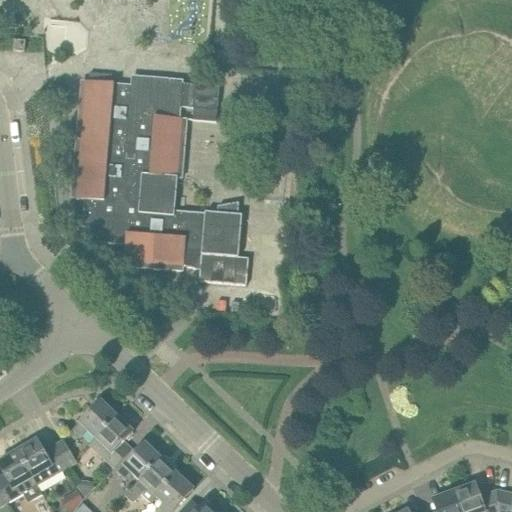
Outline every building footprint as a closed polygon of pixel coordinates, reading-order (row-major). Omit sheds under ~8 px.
[(230,43),(232,0),(194,0),(192,41),(230,43)] [(25,41),(14,40),(13,51),(24,52),(25,41)] [(186,140),(188,120),(180,119),(181,108),(193,110),(192,121),(216,123),(219,88),(183,85),(183,80),(132,76),(131,85),(81,81),(71,199),(85,200),(83,227),(88,228),(97,238),(96,243),(126,246),(124,268),(183,272),(184,267),(200,272),(200,282),(246,286),(248,259),(239,258),(242,216),(238,216),(239,203),(218,207),(217,214),(205,213),(205,214),(175,212),(178,179),(183,179),(186,140)] [(87,431),(96,439),(117,417),(101,402),(73,430),(80,437),(81,438),(87,431)] [(117,417),(96,439),(89,446),(114,470),(119,465),(133,451),(124,443),(133,433),(117,417)] [(38,487),(67,470),(54,447),(44,453),(37,441),(18,452),(38,487)] [(64,441),(54,447),(67,470),(77,464),(74,459),(64,441)] [(140,482),(161,460),(145,444),(131,458),(117,473),(125,480),(131,474),(140,482)] [(0,467),(5,475),(0,477),(0,488),(9,503),(23,495),(28,504),(42,496),(37,487),(38,487),(18,452),(0,462),(0,467)] [(156,497),(177,475),(161,460),(140,482),(125,497),(133,505),(141,496),(150,504),(156,497)] [(177,475),(156,497),(164,505),(157,511),(173,511),(180,505),(194,491),(177,475)] [(83,482),(76,486),(84,499),(95,488),(94,487),(90,483),(83,482)] [(498,511),(498,491),(480,498),(476,485),(454,493),(461,511),(498,511)] [(0,508),(9,503),(0,488),(0,508)] [(77,491),(61,501),(67,511),(75,511),(83,501),(77,491)] [(511,511),(511,494),(498,491),(498,511),(511,511)] [(461,511),(454,493),(433,501),(436,511),(461,511)] [(216,511),(206,502),(200,508),(192,500),(180,511),(216,511)]
